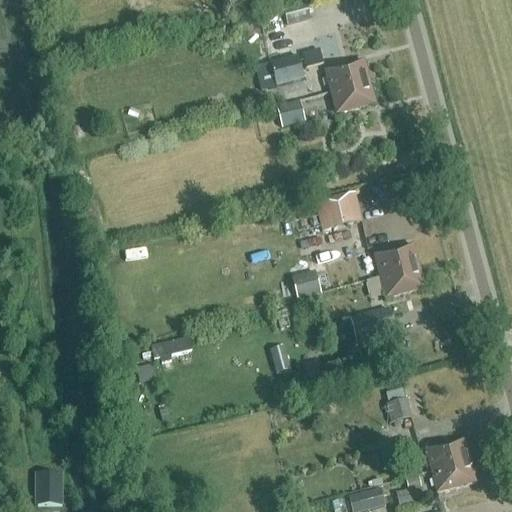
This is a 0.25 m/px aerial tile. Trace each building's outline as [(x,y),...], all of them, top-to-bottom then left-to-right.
[(306,3),(305,0),(265,0),(269,12),(306,3)] [(310,21),(306,4),(283,10),(283,11),(277,12),(279,18),(284,17),(287,27),(310,21)] [(302,61),(284,66),(271,69),(276,92),(290,89),(290,91),(308,86),(302,61)] [(368,85),(362,63),(323,74),(329,95),(368,85)] [(374,106),(368,85),(329,95),(334,117),(374,106)] [(305,124),(299,102),(276,108),(282,130),(305,124)] [(316,204),(321,232),(360,224),(355,196),(316,204)] [(417,269),(411,248),(372,258),(378,280),(417,269)] [(423,291),(417,269),(378,280),(384,301),(423,291)] [(315,276),(292,282),(296,300),(320,295),(315,276)] [(379,339),(395,334),(388,310),(349,320),(360,360),(383,354),(379,339)] [(290,371),(283,349),(269,353),(276,375),(290,371)] [(312,373),(323,370),(318,355),(308,358),(312,373)] [(152,366),(135,369),(138,384),(155,381),(152,366)] [(387,406),(391,425),(410,420),(405,402),(387,406)] [(157,409),(161,422),(168,420),(164,407),(157,409)] [(410,455),(407,441),(391,446),(394,459),(410,455)] [(469,463),(463,441),(424,452),(429,473),(469,463)] [(474,484),(469,463),(429,473),(435,495),(474,484)] [(408,491),(420,488),(418,478),(406,481),(408,491)] [(352,511),(368,511),(384,508),(380,490),(349,498),(352,511)] [(396,494),(399,508),(414,505),(411,491),(396,494)] [(68,511),(69,500),(50,500),(49,511),(68,511)]
